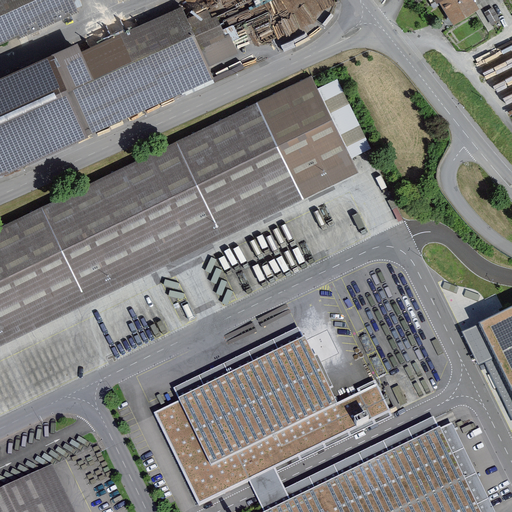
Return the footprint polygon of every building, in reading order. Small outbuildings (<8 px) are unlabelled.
[(0,0),(0,43),(24,33),(10,0),(0,0)] [(70,0),(10,0),(24,33),(75,11),(70,0)] [(310,0),(314,10),(337,0),(310,0)] [(436,0),(452,26),(479,10),(472,0),(436,0)] [(207,65),(237,52),(220,13),(212,17),(208,9),(187,18),(182,6),(9,82),(33,139),(77,120),(85,136),(213,80),(207,65)] [(90,32),(93,38),(106,31),(103,26),(90,32)] [(0,344),(358,174),(353,161),(372,152),(339,80),(317,90),(311,75),(0,227),(0,344)] [(511,309),(475,328),(511,402),(511,309)] [(200,509),(389,416),(375,388),(337,407),(305,342),(155,416),(200,509)] [(280,511),(493,511),(454,429),(280,511)] [(72,511),(52,470),(0,495),(0,511),(72,511)]
